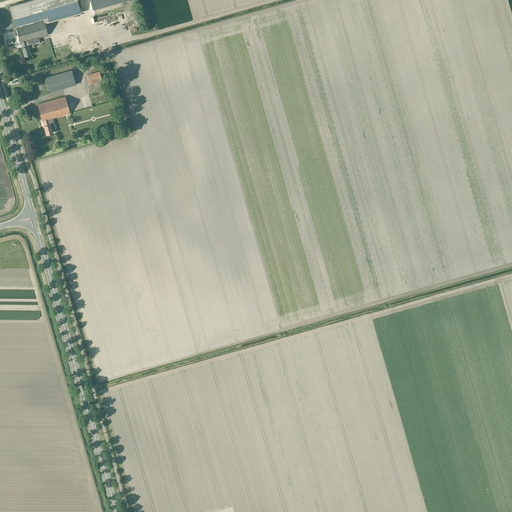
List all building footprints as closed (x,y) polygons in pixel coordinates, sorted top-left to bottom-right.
[(47,35),(44,23),(81,13),(77,0),(29,0),(10,5),(15,26),(20,43),(21,42),(23,47),(21,47),(24,56),(30,54),(28,45),(27,46),(25,41),(47,35)] [(123,0),(89,0),(92,9),(123,0)] [(73,76),(71,70),(44,77),(49,92),(75,85),(74,79),(77,78),(76,76),(73,76)] [(90,84),(102,81),(99,71),(87,75),(90,84)] [(52,118),(69,113),(65,96),(37,104),(42,121),(43,120),(45,125),(43,125),(46,134),(52,132),(51,129),(55,128),(52,118)]
